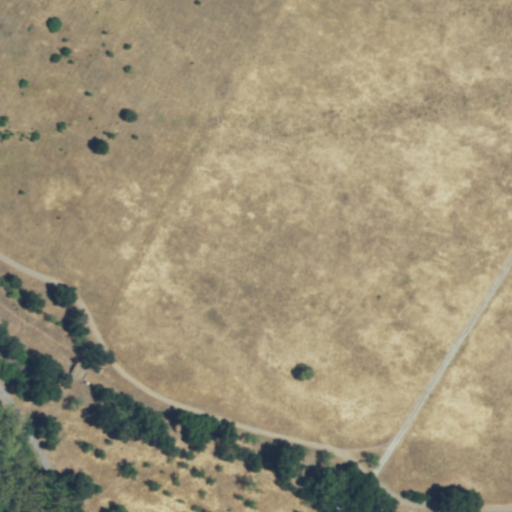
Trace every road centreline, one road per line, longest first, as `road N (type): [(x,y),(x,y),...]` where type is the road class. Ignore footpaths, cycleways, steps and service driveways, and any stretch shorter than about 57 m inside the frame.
road 1 (track): [(0,251),(63,282),(111,360),(214,422),(304,447),(420,510),(511,510)]
road 2 (track): [(63,282),(104,243),(156,172),(219,36),(254,0)]
